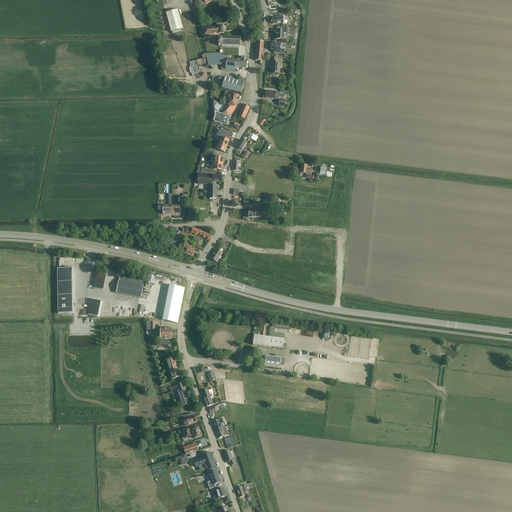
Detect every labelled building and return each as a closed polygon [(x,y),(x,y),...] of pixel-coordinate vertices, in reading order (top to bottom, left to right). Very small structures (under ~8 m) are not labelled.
[(171,32),(172,32),(173,34),(182,32),(181,30),(183,29),(178,10),(166,13),(171,32)] [(211,35),(224,34),(223,27),(203,29),(205,38),(210,38),(210,36),(211,36),(211,35)] [(282,31),(275,31),(275,40),(283,40),(283,34),(287,34),(288,28),(282,28),(282,31)] [(218,38),(218,45),(219,45),(219,46),(240,46),(240,38),(219,37),(219,38),(218,38)] [(257,41),(255,61),(259,61),(259,64),(262,64),(262,62),(264,42),(257,41)] [(284,55),(284,50),(280,50),(281,43),(272,42),(271,51),(276,51),(276,54),(277,54),(284,55)] [(199,66),(206,65),(209,64),(209,65),(222,64),(221,70),(234,72),(234,69),(236,60),(231,59),(231,56),(228,56),(221,56),(220,54),(206,55),(202,56),(203,59),(198,60),(199,66)] [(236,60),(234,69),(238,69),(239,68),(246,69),(247,61),(246,61),(247,58),(242,57),(241,60),(236,60)] [(272,66),(271,73),(271,74),(279,74),(280,63),(278,63),(278,59),(271,59),(270,66),(272,66)] [(194,62),(187,63),(190,76),(194,76),(193,72),(197,72),(196,66),(195,66),(194,62)] [(222,88),(241,94),(245,79),(239,78),(238,81),(225,77),(222,88)] [(280,97),(280,93),(266,91),(265,98),(278,100),(279,97),(280,97)] [(214,101),(214,110),(215,117),(213,122),(228,126),(230,117),(236,108),(238,104),(240,96),(230,93),(229,98),(228,98),(227,100),(228,100),(227,105),(226,106),(214,101)] [(244,120),(250,108),(244,105),(238,117),(239,117),(238,119),(243,121),(244,119),(244,120)] [(219,130),(217,136),(221,138),(219,144),(223,146),(227,147),(229,141),(227,140),(230,132),(223,130),(222,131),(219,130)] [(242,150),(246,143),(242,140),(238,147),(242,150)] [(219,144),(217,150),(224,153),(227,147),(223,146),(219,144)] [(222,171),(222,165),(214,164),(213,170),(202,169),(202,172),(210,173),(209,173),(216,174),(216,170),(222,171)] [(311,179),(312,170),(307,169),(308,166),(301,165),(300,173),(306,174),(306,178),(311,179)] [(198,174),(198,184),(212,185),(212,182),(222,182),(223,176),(198,174)] [(217,186),(207,186),(207,192),(205,192),(205,195),(209,195),(209,200),(217,199),(217,186)] [(163,215),(171,215),(171,206),(163,206),(163,215)] [(171,206),(171,215),(180,214),(180,206),(171,206)] [(249,210),(248,218),(255,218),(265,218),(266,213),(266,208),(265,208),(255,208),(255,210),(249,210)] [(202,237),(209,241),(210,241),(212,236),(204,232),(193,228),(191,233),(202,237)] [(177,242),(179,238),(187,241),(188,242),(186,244),(185,248),(188,250),(186,254),(192,257),(195,251),(190,249),(191,247),(189,246),(191,243),(192,240),(188,238),(189,236),(182,233),(182,232),(179,231),(178,234),(175,232),(171,240),(174,241),(170,250),(175,252),(179,243),(177,242)] [(223,254),(216,250),(210,259),(217,263),(223,254)] [(73,313),(72,269),(57,269),(58,314),(73,313)] [(97,273),(94,289),(101,290),(104,274),(97,273)] [(141,298),(143,286),(119,281),(116,293),(141,298)] [(169,286),(162,321),(178,324),(184,289),(169,286)] [(172,329),(161,329),(161,340),(160,346),(168,346),(168,341),(167,341),(167,340),(171,340),(172,329)] [(253,345),(283,349),(284,339),(254,335),(253,345)] [(280,369),(281,359),(266,357),(264,367),(280,369)] [(166,360),(172,379),(180,377),(174,358),(166,360)] [(213,372),(207,374),(210,383),(216,381),(213,372)] [(180,407),(189,404),(184,391),(185,391),(183,384),(175,387),(170,389),(173,395),(176,394),(180,407)] [(202,392),(205,399),(204,399),(207,407),(212,405),(209,397),(210,397),(207,390),(202,392)] [(180,421),(181,421),(183,420),(184,422),(183,423),(184,425),(185,426),(189,425),(197,423),(195,417),(189,419),(188,415),(178,417),(180,421)] [(222,419),(213,422),(216,430),(225,427),(222,419)] [(219,438),(224,437),(228,435),(225,427),(221,428),(216,430),(219,438)] [(191,436),(193,436),(194,439),(202,437),(199,428),(191,430),(191,431),(190,431),(189,429),(183,431),(186,439),(191,437),(191,436)] [(228,438),(224,440),(226,445),(228,449),(231,448),(232,448),(233,447),(234,447),(235,447),(235,446),(232,438),(232,437),(231,438),(230,438),(229,438),(228,438)] [(183,448),(186,456),(198,452),(195,444),(183,448)] [(229,451),(224,453),(227,462),(229,462),(231,466),(232,468),(237,466),(236,464),(237,464),(235,458),(235,457),(233,453),(233,451),(229,451)] [(202,458),(194,461),(196,468),(205,465),(207,472),(216,469),(211,453),(210,453),(202,456),(202,458)] [(217,471),(208,474),(209,477),(211,481),(212,484),(212,485),(209,486),(210,490),(216,488),(215,485),(221,483),(217,471)] [(245,496),(243,493),(248,491),(246,485),(236,489),(239,498),(245,496)] [(216,491),(212,492),(214,498),(213,499),(214,501),(219,500),(219,499),(226,497),(223,489),(216,491)]
